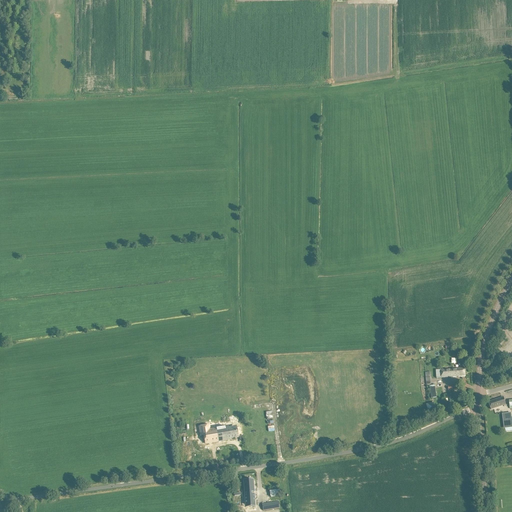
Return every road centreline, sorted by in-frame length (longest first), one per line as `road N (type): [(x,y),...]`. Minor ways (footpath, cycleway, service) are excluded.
road 1 (unclassified): [(478,401),(392,441),(332,455),(27,498),(0,494)]
road 2 (tertiary): [(478,401),(492,313),(511,279)]
